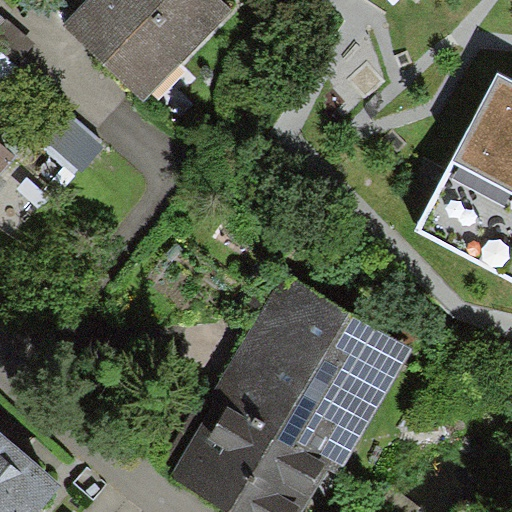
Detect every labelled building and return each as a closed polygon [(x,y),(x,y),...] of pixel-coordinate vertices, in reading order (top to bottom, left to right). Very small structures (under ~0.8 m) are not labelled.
[(235,12),(221,0),(97,0),(73,26),(151,100),(235,12)] [(417,236),(511,284),(511,87),(497,80),(417,236)] [(0,170),(9,159),(0,151),(0,170)] [(293,511),(393,342),(282,277),(172,464),(254,511),(293,511)] [(0,429),(0,511),(37,511),(63,482),(0,429)]
